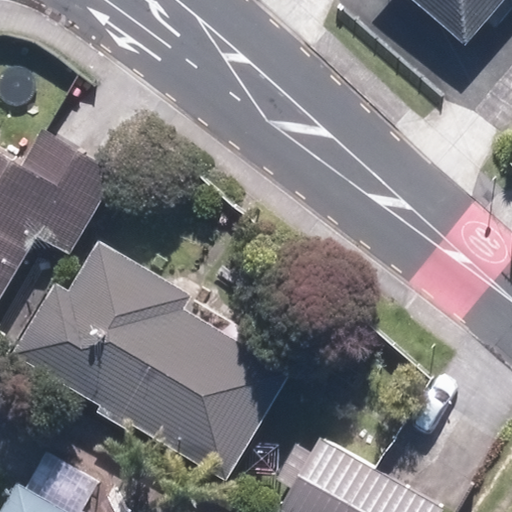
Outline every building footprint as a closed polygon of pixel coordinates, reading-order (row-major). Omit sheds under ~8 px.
[(501,0),(400,0),(460,50),(501,0)] [(15,174),(0,164),(0,290),(33,238),(66,259),(116,180),(41,133),(15,174)] [(6,358),(219,484),(281,380),(172,315),(181,301),(91,248),(62,297),(47,289),(6,358)] [(436,511),(438,510),(315,442),(311,451),(296,443),(272,487),(286,495),(276,511),(436,511)] [(48,511),(8,488),(0,501),(0,511),(121,511),(119,511),(118,511),(48,511)]
